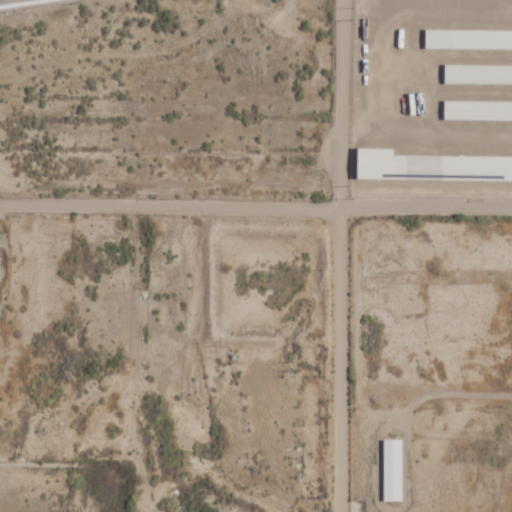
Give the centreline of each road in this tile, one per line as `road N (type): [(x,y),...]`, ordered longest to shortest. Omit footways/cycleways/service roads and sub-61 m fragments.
road 1 (residential): [(511,207),(0,198)]
road 2 (residential): [(349,511),(337,206)]
road 3 (residential): [(126,199),(124,150),(96,60)]
